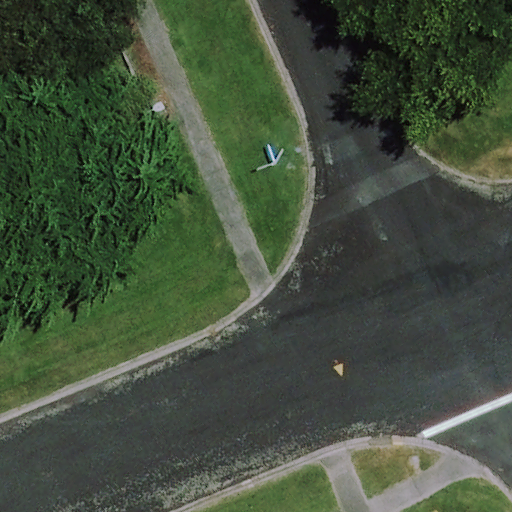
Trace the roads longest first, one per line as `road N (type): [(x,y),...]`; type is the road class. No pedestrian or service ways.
road 1 (residential): [(425,318),(0,495)]
road 2 (residential): [(425,318),(288,0)]
